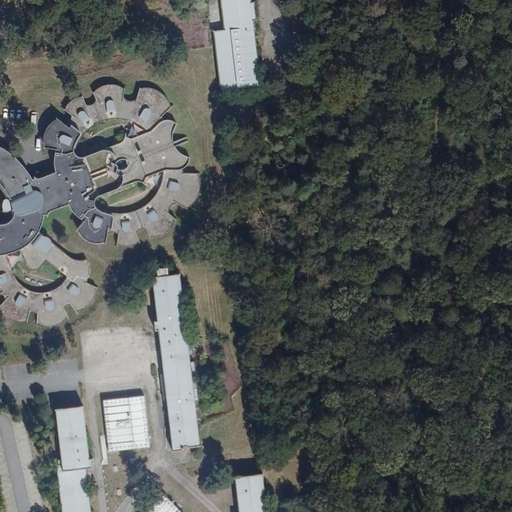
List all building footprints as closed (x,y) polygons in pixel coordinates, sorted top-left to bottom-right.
[(222,0),(226,33),(216,33),(222,92),(263,88),(255,22),(259,21),(257,5),(252,6),(251,0),(222,0)] [(194,206),(200,193),(200,179),(198,173),(183,173),(183,170),(189,163),(190,157),(183,154),(175,146),(174,142),(173,134),(176,124),(173,120),(168,120),(164,121),(162,117),(173,107),(168,99),(160,92),(155,89),(147,87),(141,89),(136,99),(132,101),(128,101),(124,97),(124,89),(117,85),(110,83),(104,84),(98,88),(93,92),(96,100),(93,105),(89,106),(82,96),(77,97),(70,101),(65,108),(76,118),(70,126),(57,118),(48,125),(44,134),(44,141),(45,146),(58,148),(58,151),(56,151),(55,157),(54,165),(56,170),(50,173),(46,175),(42,176),(37,177),(34,177),(33,179),(30,172),(26,168),(15,155),(9,151),(0,146),(0,184),(4,188),(11,199),(14,211),(13,218),(8,222),(5,223),(0,223),(0,295),(2,294),(6,299),(0,304),(0,309),(4,313),(9,318),(15,321),(20,321),(26,321),(28,317),(30,313),(32,312),(37,314),(38,324),(45,326),(54,326),(61,324),(68,318),(66,313),(65,307),(68,305),(71,304),(76,311),(85,308),(91,304),(95,297),(97,288),(87,283),(87,280),(90,277),(90,268),(87,261),(78,260),(70,258),(40,232),(42,226),(44,214),(48,212),(53,209),(64,206),(69,203),(75,213),(81,218),(84,219),(78,230),(84,238),(93,242),(100,242),(107,241),(107,233),(111,232),(114,232),(118,234),(116,243),(122,245),(129,246),(136,243),(139,242),(136,233),(138,230),(143,228),(148,230),(150,237),(159,236),(166,232),(172,227),(175,218),(169,212),(172,206),(177,204),(188,210),(194,206)] [(174,447),(203,447),(194,373),(187,335),(180,273),(155,276),(158,304),(160,317),(164,354),(154,353),(159,386),(170,410),(174,447)] [(145,396),(103,400),(108,451),(150,447),(145,396)] [(56,413),(66,466),(55,464),(63,511),(93,511),(88,471),(95,469),(87,408),(56,413)] [(268,511),(264,478),(236,479),(239,507),(239,511),(268,511)] [(178,511),(162,495),(144,511),(178,511)]
